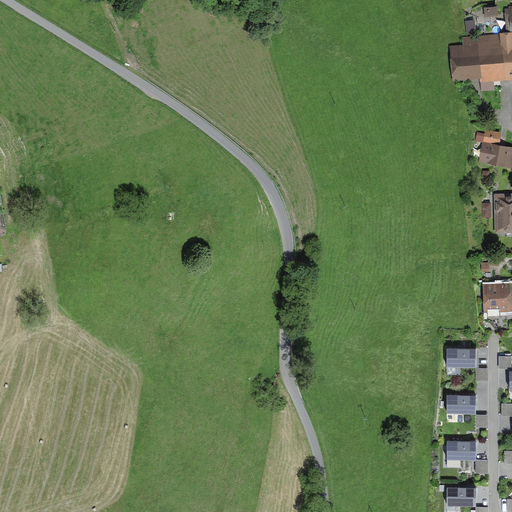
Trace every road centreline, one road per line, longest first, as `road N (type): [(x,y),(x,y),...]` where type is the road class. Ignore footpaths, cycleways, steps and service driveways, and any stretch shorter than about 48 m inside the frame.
road 1 (unclassified): [(324,511),(314,429),(287,387),(289,219),(267,182),(242,152),(8,0)]
road 2 (residential): [(493,336),(496,511)]
